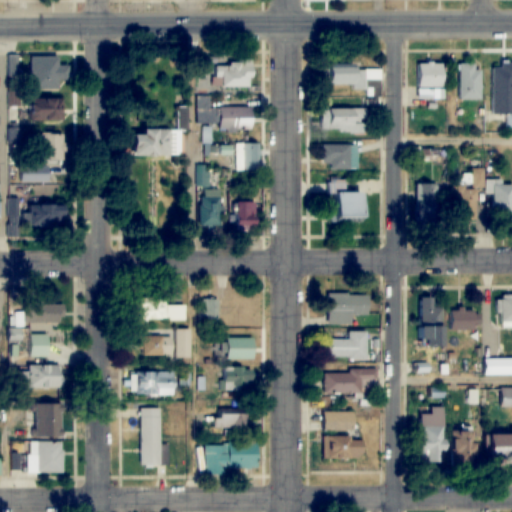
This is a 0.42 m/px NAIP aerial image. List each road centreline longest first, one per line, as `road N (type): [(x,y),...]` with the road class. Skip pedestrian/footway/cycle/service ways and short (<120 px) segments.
road 1 (residential): [(97,511),(100,0)]
road 2 (residential): [(511,495),(0,497)]
road 3 (tertiary): [(511,24),(0,25)]
road 4 (residential): [(289,511),(290,0)]
road 5 (residential): [(395,511),(394,25)]
road 6 (residential): [(395,262),(0,263)]
